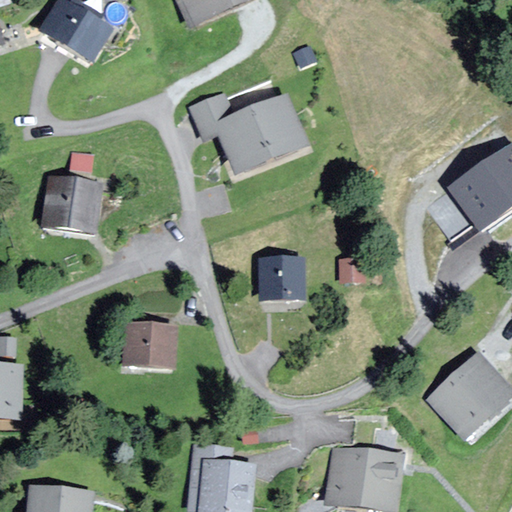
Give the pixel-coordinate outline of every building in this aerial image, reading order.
[(260,0),(180,0),(194,30),(261,1),(260,0)] [(111,32),(61,3),(42,35),(93,64),(111,32)] [(314,64),(308,50),(296,55),(302,68),(314,64)] [(224,97),(192,110),(205,143),(219,138),(236,179),(242,177),(308,151),(287,100),(234,121),(224,97)] [(511,202),(511,147),(510,145),(452,188),(480,226),(511,202)] [(100,189),(50,181),(43,229),(93,236),(100,189)] [(362,283),(361,262),(342,263),(342,284),(362,283)] [(304,263),(259,265),(262,303),(306,301),(304,263)] [(174,336),(127,333),(125,367),(172,370),(174,336)] [(511,395),(479,359),(430,404),(464,441),(511,398),(511,395)] [(0,423),(19,424),(20,372),(0,371),(0,423)] [(232,452),(195,448),(189,511),(198,511),(249,511),(254,471),(230,468),(232,452)] [(394,511),(402,461),(335,452),(328,507),(367,511),(394,511)] [(88,511),(90,498),(34,494),(32,511),(88,511)]
